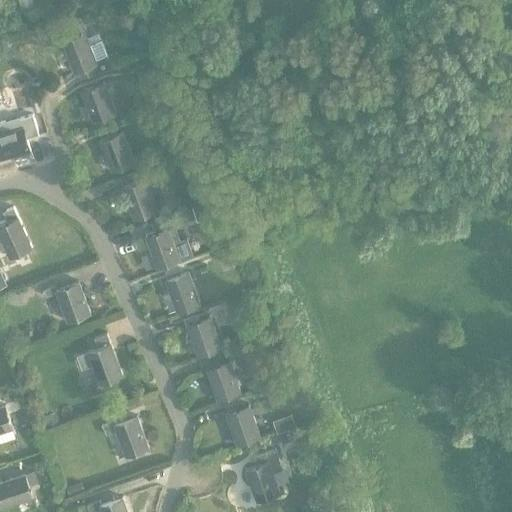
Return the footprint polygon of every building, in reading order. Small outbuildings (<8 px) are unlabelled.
[(88,8),(95,29),(114,22),(107,2),(88,8)] [(77,33),(62,39),(74,69),(96,61),(95,57),(107,53),(101,38),(89,43),(86,34),(91,33),(85,17),(73,22),(77,33)] [(143,37),(134,40),(137,49),(146,46),(143,37)] [(81,89),(93,121),(116,112),(103,80),(81,89)] [(167,81),(156,86),(161,99),(173,95),(167,81)] [(32,114),(0,123),(0,157),(12,154),(16,164),(33,159),(30,149),(27,137),(38,134),(32,114)] [(100,137),(111,169),(135,161),(123,129),(100,137)] [(122,185),(134,217),(156,208),(145,176),(122,185)] [(212,200),(193,207),(198,220),(217,213),(212,200)] [(0,223),(0,234),(10,256),(31,247),(13,206),(6,209),(11,219),(0,223)] [(155,231),(145,234),(157,266),(179,258),(180,259),(193,255),(186,238),(179,240),(172,220),(154,227),(155,231)] [(229,246),(216,250),(220,261),(233,257),(229,246)] [(165,278),(177,310),(200,302),(188,270),(165,278)] [(43,288),(45,296),(56,292),(67,320),(89,312),(77,280),(56,288),(55,284),(43,288)] [(5,300),(19,305),(22,294),(9,289),(5,300)] [(242,291),(232,295),(235,303),(245,299),(242,291)] [(187,321),(198,353),(221,345),(209,313),(187,321)] [(97,346),(87,350),(99,382),(121,373),(106,332),(93,337),(97,346)] [(206,366),(217,398),(240,391),(229,358),(206,366)] [(275,384),(266,387),(270,399),(278,395),(285,393),(281,382),(275,384)] [(12,388),(1,392),(5,402),(16,398),(12,388)] [(4,403),(0,404),(0,430),(12,426),(4,403)] [(226,411),(237,443),(259,435),(249,403),(226,411)] [(54,410),(43,414),(47,426),(59,421),(54,410)] [(101,423),(105,434),(116,430),(125,454),(147,446),(136,414),(114,422),(113,418),(101,423)] [(283,432),(269,437),(272,443),(285,438),(283,432)] [(246,468),(257,500),(280,492),(270,465),(281,462),(275,447),(257,453),(261,462),(246,468)] [(28,485),(37,482),(33,470),(0,479),(0,504),(31,495),(28,485)] [(80,480),(65,486),(68,494),(83,488),(80,480)] [(87,507),(89,511),(100,507),(101,511),(127,511),(121,496),(99,503),(98,499),(86,504),(87,507)]
